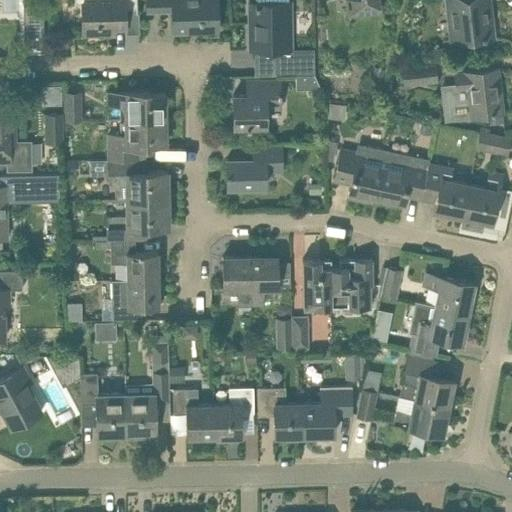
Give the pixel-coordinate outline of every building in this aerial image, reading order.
[(75,0),(81,0),(82,0),(83,34),(114,33),(113,26),(126,26),(125,8),(125,7),(137,7),(136,0),(75,0)] [(147,0),(148,10),(173,9),(173,31),(218,30),(217,0),(147,0)] [(249,1),(250,49),(289,48),(289,0),(249,1)] [(379,9),(378,0),(346,0),(348,13),(379,9)] [(445,0),(451,41),(494,36),(490,0),(445,0)] [(43,5),(23,5),(23,45),(44,45),(43,5)] [(314,53),(275,53),(275,72),(296,72),(296,73),(314,73),(314,53)] [(436,63),(401,67),(403,85),(438,81),(436,63)] [(455,73),(456,82),(440,84),(445,120),(470,118),(472,116),(503,112),(498,68),(455,73)] [(314,73),(296,73),(296,88),(321,88),(314,73)] [(233,94),(234,125),(266,125),(266,107),(280,106),(280,79),(247,80),(247,94),(233,94)] [(66,92),(66,119),(74,119),(82,119),(81,89),(73,89),(73,92),(66,92)] [(149,90),(107,91),(108,106),(120,105),(120,118),(166,117),(165,93),(149,93),(149,90)] [(0,160),(8,161),(8,170),(32,170),(31,142),(15,143),(14,104),(0,104),(0,160)] [(63,112),(45,112),(46,142),(64,142),(63,112)] [(109,159),(138,158),(138,145),(150,145),(150,142),(166,142),(166,117),(120,118),(121,131),(109,131),(109,159)] [(420,131),(430,133),(432,123),(422,121),(420,131)] [(477,147),(487,149),(507,153),(509,153),(511,138),(511,136),(481,130),(477,147)] [(327,139),(326,146),(335,147),(337,141),(327,139)] [(366,194),(378,197),(386,159),(389,149),(358,142),(356,152),(341,149),(335,180),(350,183),(347,197),(365,201),(366,194)] [(227,158),(227,186),(266,185),(265,170),(281,170),(281,144),(253,144),(254,157),(227,158)] [(405,195),(423,198),(430,163),(428,163),(429,157),(389,149),(386,159),(378,197),(403,202),(405,195)] [(138,158),(109,159),(109,183),(112,183),(115,188),(115,199),(127,198),(167,197),(167,170),(138,170),(138,158)] [(76,159),(65,160),(65,174),(76,174),(76,159)] [(434,209),(464,215),(470,183),(448,178),(450,167),(430,163),(423,198),(435,201),(434,209)] [(470,183),(464,215),(492,221),(501,174),(488,171),(485,186),(470,183)] [(44,174),(45,187),(59,186),(59,173),(44,174)] [(110,239),(135,238),(139,238),(139,226),(168,226),(167,197),(127,198),(128,214),(108,215),(108,239),(110,239)] [(126,262),(127,278),(159,277),(158,250),(135,251),(135,238),(110,239),(110,263),(126,262)] [(238,306),(251,306),(250,255),(223,256),(223,287),(238,287),(238,306)] [(251,306),(264,305),(263,287),(278,286),(278,255),(250,255),(251,306)] [(331,258),(331,305),(372,305),(371,282),(373,282),(372,257),(339,258),(339,266),(331,266),(331,258)] [(331,305),(331,258),(302,258),(303,306),(331,305)] [(381,292),(396,295),(397,295),(403,266),(388,263),(387,265),(381,292)] [(4,303),(9,303),(8,288),(22,288),(22,269),(0,269),(0,338),(5,338),(4,303)] [(435,304),(449,307),(468,310),(474,281),(427,271),(425,283),(439,286),(435,304)] [(159,277),(127,278),(111,279),(112,295),(112,319),(137,318),(136,306),(160,306),(159,277)] [(468,310),(449,307),(435,304),(432,321),(417,318),(410,349),(434,353),(437,336),(461,341),(468,310)] [(70,306),(69,318),(81,318),(81,311),(75,306),(70,306)] [(294,345),(294,346),(309,346),(309,345),(310,345),(309,313),(308,314),(308,313),(293,313),(293,314),(292,314),(293,345),(294,345)] [(276,316),(276,346),(292,346),(291,315),(276,316)] [(168,339),(151,339),(152,390),(126,390),(126,432),(155,432),(154,398),(170,398),(168,339)] [(255,350),(246,350),(247,363),(255,363),(255,350)] [(309,350),(301,350),(301,361),(309,361),(309,350)] [(366,351),(345,351),(345,377),(360,377),(366,351)] [(437,376),(440,362),(407,355),(402,381),(417,384),(414,398),(448,405),(454,379),(437,376)] [(0,378),(0,405),(12,427),(42,411),(27,384),(31,382),(22,366),(0,378)] [(170,366),(170,383),(185,382),(184,366),(170,366)] [(366,368),(362,387),(378,390),(382,371),(366,368)] [(81,372),(82,401),(97,401),(98,433),(126,432),(126,390),(98,391),(97,371),(81,372)] [(323,400),(302,401),(303,439),(315,439),(315,434),(334,433),(334,412),(351,412),(351,384),(323,385),(323,400)] [(231,402),(214,402),(214,435),(216,435),(216,441),(233,441),(233,435),(242,435),(242,410),(254,409),(254,385),(231,386),(231,402)] [(303,439),(302,401),(287,401),(287,386),(259,387),(259,413),(275,413),(275,434),(290,434),(290,439),(303,439)] [(214,435),(214,402),(199,403),(199,387),(175,387),(175,413),(186,412),(186,436),(214,435)] [(357,414),(373,417),(377,394),(378,390),(362,387),(362,389),(361,389),(358,406),(357,414)] [(393,422),(442,433),(448,405),(414,398),(411,412),(396,409),(393,422)]
